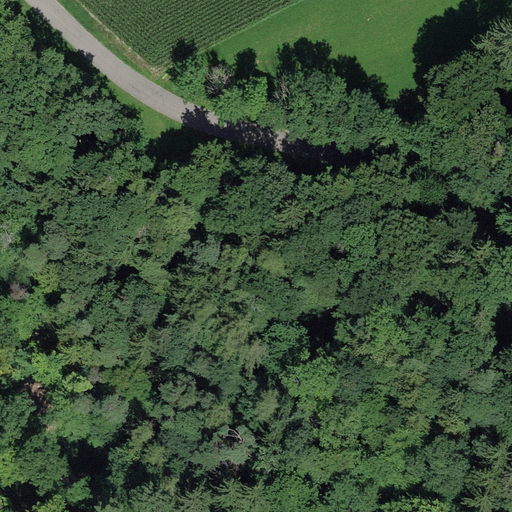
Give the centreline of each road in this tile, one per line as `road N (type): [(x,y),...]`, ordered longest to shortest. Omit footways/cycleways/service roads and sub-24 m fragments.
road 1 (unclassified): [(37,0),(123,79),(198,124),(359,149),(511,250)]
road 2 (track): [(110,511),(0,434)]
